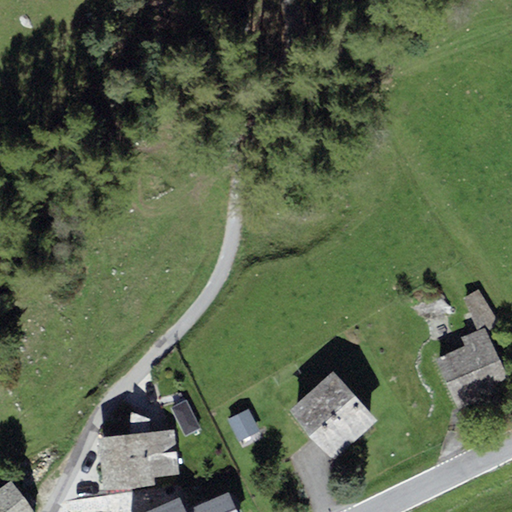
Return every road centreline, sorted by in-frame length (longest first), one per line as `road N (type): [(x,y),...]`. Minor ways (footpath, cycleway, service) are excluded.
road 1 (residential): [(263,0),(250,130),(219,276),(194,315),(104,409),(53,511)]
road 2 (unclassified): [(372,511),(511,444)]
